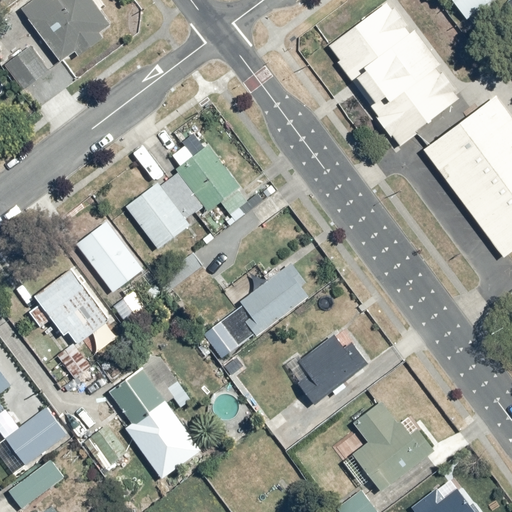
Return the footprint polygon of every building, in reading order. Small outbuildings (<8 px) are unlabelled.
[(35,0),(23,9),(62,61),(75,51),(79,57),(106,37),(102,32),(113,23),(95,0),(35,0)] [(441,88),(376,0),(369,0),(311,42),(378,134),(441,88)] [(462,0),(437,0),(446,12),(462,0)] [(50,70),(30,43),(4,63),(23,89),(50,70)] [(511,229),(511,132),(478,86),(403,140),(484,250),(511,229)] [(250,200),(240,187),(200,133),(172,154),(182,168),(160,184),(186,219),(203,206),(207,212),(221,202),(230,214),(250,200)] [(190,225),(158,182),(126,205),(158,249),(190,225)] [(144,269),(108,220),(77,242),(113,291),(144,269)] [(176,283),(203,264),(193,249),(165,268),(176,283)] [(255,332),(258,335),(265,330),(315,291),(292,261),(241,300),(252,314),(246,319),(237,309),(213,328),(231,351),(255,332)] [(108,321),(71,270),(36,295),(63,332),(66,329),(77,344),(108,321)] [(130,292),(112,306),(124,321),(142,307),(130,292)] [(300,381),(298,383),(315,404),(362,367),(336,333),(303,359),(297,352),(285,361),(300,381)] [(72,341),(56,355),(75,378),(91,364),(72,341)] [(126,427),(162,477),(201,449),(165,399),(172,394),(181,406),(189,400),(181,388),(158,357),(110,392),(132,423),(126,427)] [(0,414),(6,410),(0,402),(0,392),(15,381),(0,361),(0,414)] [(389,409),(383,400),(354,421),(369,441),(342,460),(356,479),(366,472),(379,491),(435,451),(400,401),(389,409)] [(7,437),(6,438),(6,439),(26,465),(68,432),(47,406),(7,437)] [(128,451),(106,424),(84,442),(106,469),(128,451)] [(65,476),(52,459),(10,490),(23,507),(65,476)] [(476,511),(453,477),(412,504),(417,511),(476,511)]
